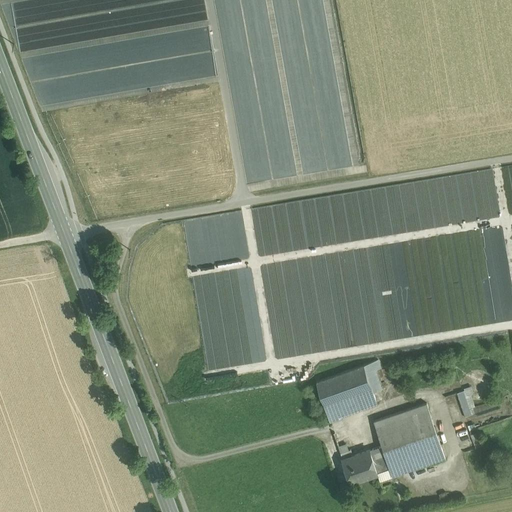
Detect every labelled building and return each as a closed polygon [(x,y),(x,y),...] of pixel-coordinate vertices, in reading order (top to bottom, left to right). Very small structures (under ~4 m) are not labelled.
[(375,329),(377,342),(417,335),(415,320),(403,323),(401,312),(390,314),(389,310),(384,311),(387,327),(375,329)] [(378,359),(364,364),(372,387),(373,391),(380,389),(374,369),(380,367),(378,359)] [(364,364),(316,381),(324,404),(325,404),(336,400),(344,397),(371,387),(371,388),(372,387),(364,364)] [(464,415),(478,411),(469,386),(456,390),(464,415)] [(371,387),(344,397),(348,410),(376,401),(373,391),(372,387),(371,388),(371,387)] [(344,397),(336,400),(341,413),(348,410),(344,397)] [(336,400),(325,404),(324,404),(330,421),(342,416),(341,413),(336,400)] [(427,402),(374,420),(385,453),(390,468),(392,475),(445,457),(427,402)] [(381,445),(370,449),(377,472),(390,468),(385,453),(384,454),(381,445)] [(351,448),(340,452),(343,459),(353,455),(351,448)] [(353,455),(343,459),(351,481),(377,472),(370,449),(353,455)]
